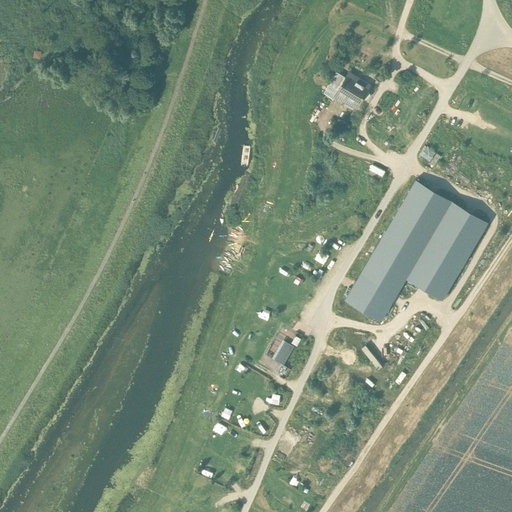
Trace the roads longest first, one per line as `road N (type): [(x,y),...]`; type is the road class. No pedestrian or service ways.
road 1 (track): [(511,240),(323,511)]
road 2 (track): [(331,110),(325,141),(381,155),(362,134),(364,119),(401,63),(450,88),(494,31)]
road 3 (track): [(403,168),(309,327)]
